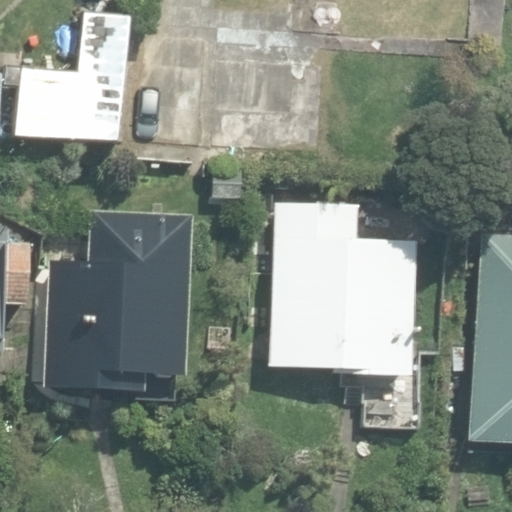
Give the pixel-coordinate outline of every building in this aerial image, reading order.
[(326,376),(405,379),(410,245),(351,243),(353,207),(271,204),(265,368),(326,370),(326,376)] [(38,389),(139,396),(140,377),(179,379),(189,217),(87,210),(83,265),(46,263),(38,389)] [(0,299),(19,300),(20,241),(1,241),(2,226),(0,226),(0,299)] [(463,440),(511,443),(511,236),(476,234),(463,440)] [(239,330),(239,357),(262,357),(262,330),(239,330)]
